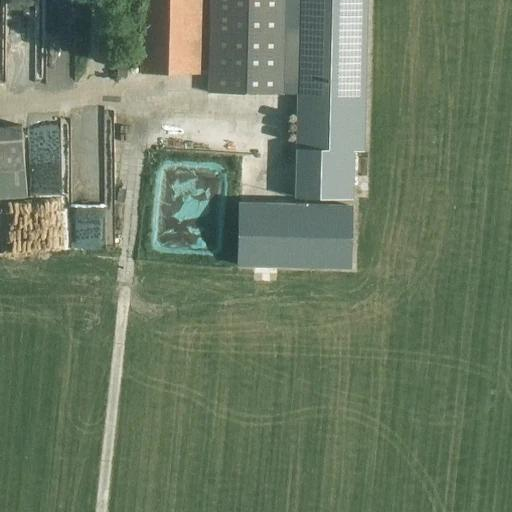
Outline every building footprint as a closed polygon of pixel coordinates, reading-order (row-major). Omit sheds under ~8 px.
[(141,0),(140,71),(199,73),(200,0),(141,0)] [(209,0),(207,93),(281,95),(281,94),(284,0),(209,0)] [(296,126),(294,199),(353,200),(354,151),(364,152),(367,0),(298,0),(296,95),(296,126)] [(117,64),(116,77),(126,78),(127,64),(117,64)] [(153,122),(152,148),(258,153),(259,127),(153,122)] [(0,199),(31,199),(29,126),(0,127),(0,199)] [(240,205),(240,265),(354,266),(354,205),(240,205)]
